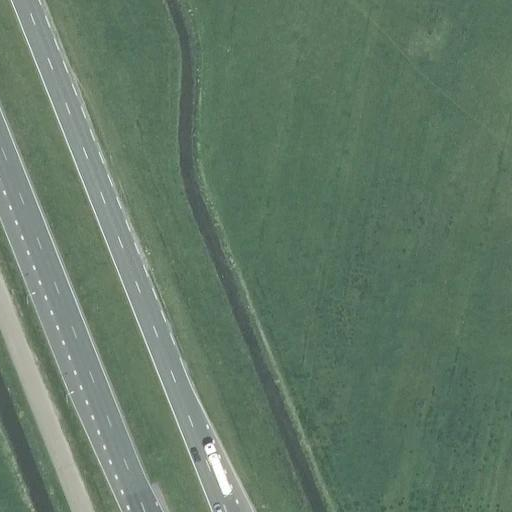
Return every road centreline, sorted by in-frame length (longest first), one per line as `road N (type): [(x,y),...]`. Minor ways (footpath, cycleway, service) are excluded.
road 1 (primary): [(225,511),(24,0)]
road 2 (primary): [(0,146),(143,511)]
road 3 (unclassified): [(80,511),(0,305)]
